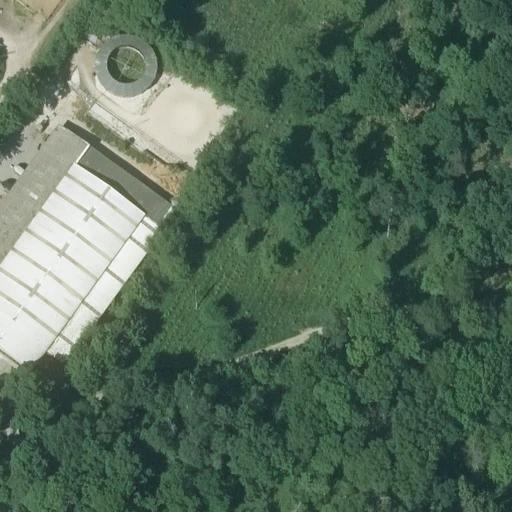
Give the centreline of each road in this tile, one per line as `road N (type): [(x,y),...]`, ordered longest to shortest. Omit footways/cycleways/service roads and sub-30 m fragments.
road 1 (track): [(0,421),(92,417),(310,362),(425,322),(511,331)]
road 2 (track): [(0,428),(91,511)]
